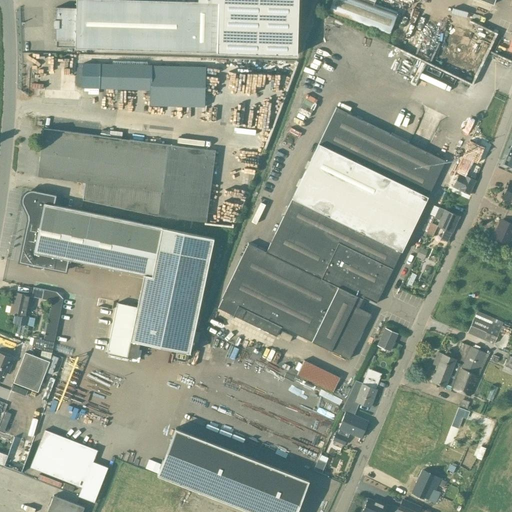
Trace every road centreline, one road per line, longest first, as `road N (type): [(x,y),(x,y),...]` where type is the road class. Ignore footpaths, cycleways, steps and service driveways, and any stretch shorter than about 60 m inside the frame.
road 1 (unclassified): [(336,511),(511,106)]
road 2 (unclassified): [(0,204),(9,103),(6,0)]
